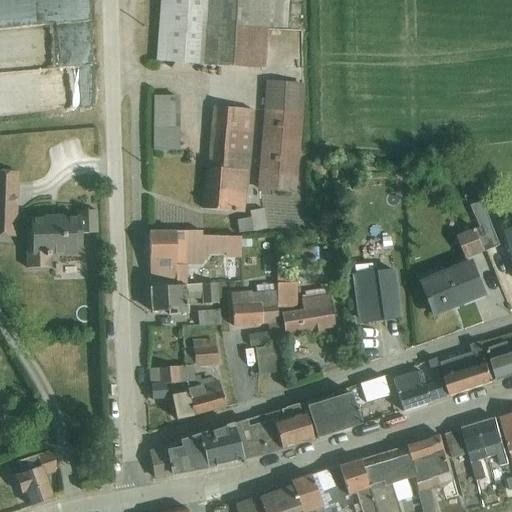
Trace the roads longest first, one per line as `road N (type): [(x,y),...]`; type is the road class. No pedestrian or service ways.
road 1 (unclassified): [(129,448),(511,325)]
road 2 (tertiary): [(511,395),(194,491)]
road 3 (residential): [(123,340),(137,314),(136,79),(111,79)]
road 4 (unclassified): [(123,340),(111,79)]
